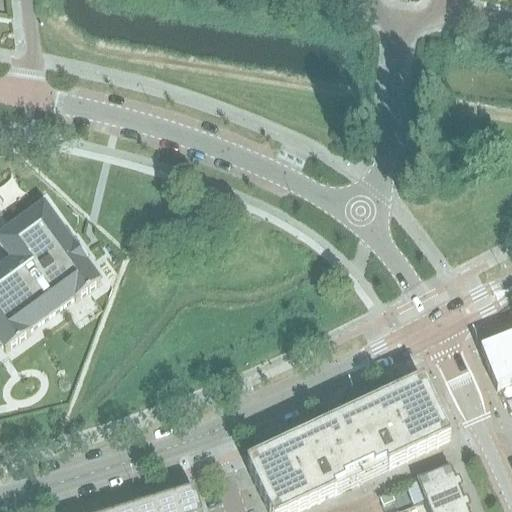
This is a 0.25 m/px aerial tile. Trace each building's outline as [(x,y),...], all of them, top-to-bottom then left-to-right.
[(44,207),(0,239),(0,247),(11,263),(0,271),(0,345),(6,354),(31,336),(30,334),(74,301),(76,303),(101,285),(86,265),(88,264),(75,245),(73,246),(44,207)] [(511,340),(481,353),(497,393),(511,387),(511,340)] [(426,391),(423,384),(335,425),(362,483),(388,471),(389,472),(391,471),(391,470),(405,463),(405,464),(408,463),(407,462),(415,458),(416,459),(418,458),(418,457),(425,454),(426,454),(428,453),(428,452),(436,449),(436,450),(439,448),(438,448),(450,442),(447,435),(448,434),(447,432),(446,432),(442,424),(443,424),(442,422),(441,422),(437,414),(438,414),(437,411),(436,412),(432,404),(433,404),(432,401),(431,402),(428,394),(428,393),(427,391),(426,391)] [(362,483),(335,425),(247,467),(251,474),(250,474),(251,477),(252,476),(255,484),(254,485),(256,487),(260,494),(259,495),(260,497),(261,497),(265,505),(264,505),(265,508),(266,507),(268,511),(300,511),(307,509),(307,510),(310,509),(309,508),(317,504),(318,505),(320,504),(320,503),(334,497),(337,496),(336,495),(362,483)] [(425,504),(459,490),(459,491),(463,490),(459,480),(455,482),(451,470),(417,483),(425,504)] [(471,510),(467,500),(463,502),(459,491),(459,490),(425,504),(428,511),(463,511),(467,511),(471,510)] [(200,511),(195,493),(194,493),(175,499),(173,500),(177,511),(200,511)] [(383,508),(395,503),(392,496),(380,501),(383,508)] [(173,500),(154,505),(155,506),(153,506),(154,511),(177,511),(173,500)]
